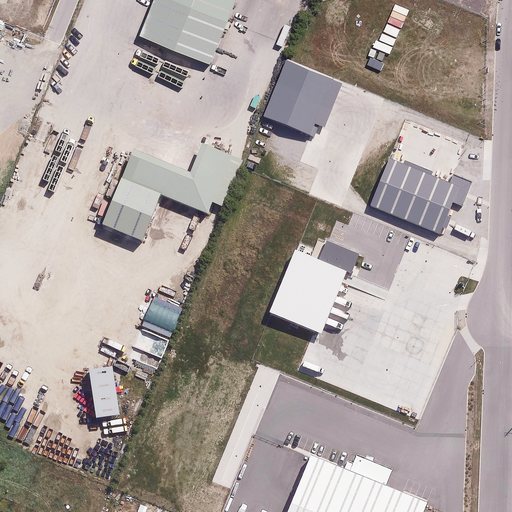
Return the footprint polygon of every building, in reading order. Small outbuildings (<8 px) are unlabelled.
[(175,0),(225,19),(232,0),(175,0)] [(343,83),(286,60),(263,116),(314,137),(319,125),(324,127),(343,83)] [(129,152),(119,179),(203,212),(208,201),(222,207),(240,162),(200,146),(188,175),(129,152)] [(430,233),(451,183),(376,152),(355,201),(430,233)] [(282,244),(253,315),(315,340),(344,269),(282,244)] [(316,434),(283,511),(425,511),(437,485),(316,434)]
